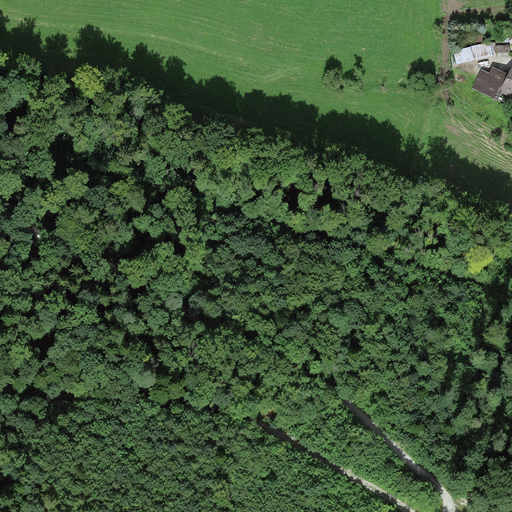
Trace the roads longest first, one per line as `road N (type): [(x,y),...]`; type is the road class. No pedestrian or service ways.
road 1 (track): [(0,218),(330,389),(442,494),(446,511)]
road 2 (track): [(410,511),(279,433),(128,401),(53,406),(0,394)]
